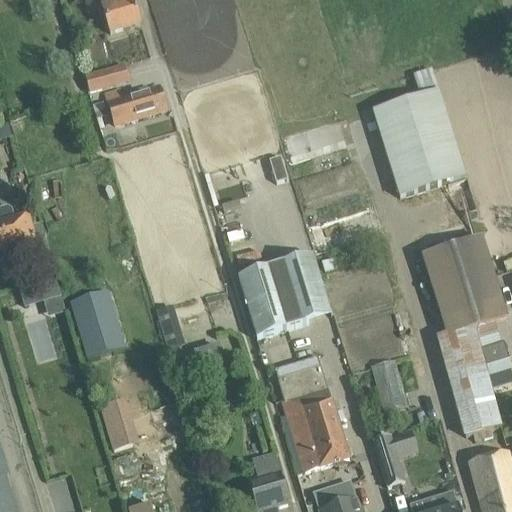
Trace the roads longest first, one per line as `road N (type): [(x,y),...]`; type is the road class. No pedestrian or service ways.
road 1 (residential): [(300,511),(143,0)]
road 2 (residential): [(47,511),(0,344)]
